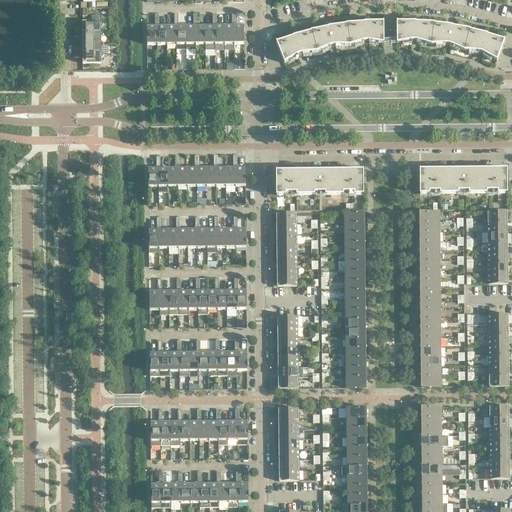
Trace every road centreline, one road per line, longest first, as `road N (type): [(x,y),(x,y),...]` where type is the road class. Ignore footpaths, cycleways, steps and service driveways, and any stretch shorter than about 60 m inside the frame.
road 1 (tertiary): [(64,438),(63,121)]
road 2 (residential): [(258,30),(310,13),(391,4),(511,24)]
road 3 (tertiary): [(511,95),(257,98)]
road 4 (tertiary): [(258,133),(511,130)]
road 5 (unclassified): [(511,159),(258,159)]
road 6 (unclassified): [(29,437),(26,190)]
road 7 (tertiary): [(63,121),(144,132),(258,133)]
road 8 (tertiary): [(257,98),(144,98),(64,109)]
road 9 (unclassified): [(260,465),(259,335)]
